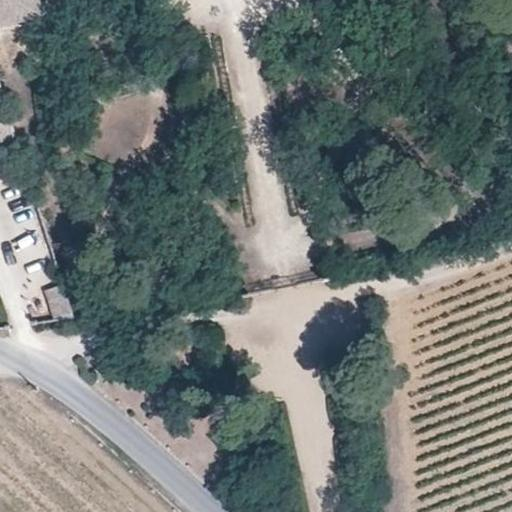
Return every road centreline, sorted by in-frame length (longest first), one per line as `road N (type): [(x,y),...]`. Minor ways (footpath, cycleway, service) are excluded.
road 1 (track): [(42,367),(37,348),(290,308),(511,248)]
road 2 (tertiary): [(201,511),(42,367),(0,355)]
